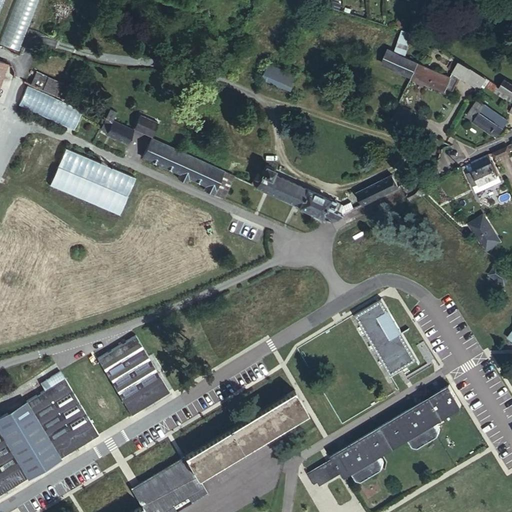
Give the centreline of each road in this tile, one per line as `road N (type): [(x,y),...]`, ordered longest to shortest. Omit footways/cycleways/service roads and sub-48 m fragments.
road 1 (unknown): [(404,511),(511,436)]
road 2 (residential): [(511,137),(403,191)]
